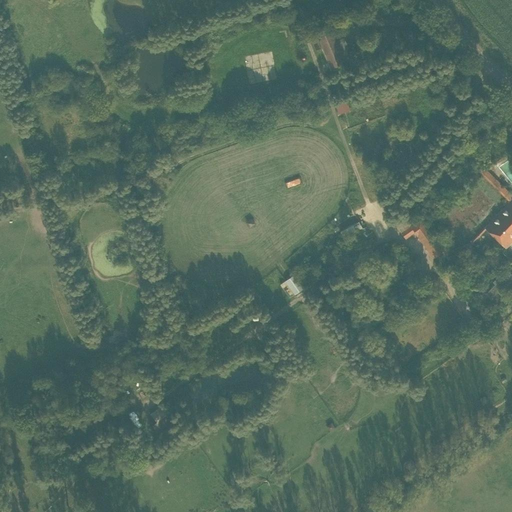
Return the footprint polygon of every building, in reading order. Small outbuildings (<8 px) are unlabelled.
[(322,48),(330,67),(344,62),(335,41),(339,39),(332,23),(315,30),(322,48)] [(322,48),(315,30),(309,33),(316,50),(322,48)] [(487,167),(481,172),(506,198),(511,194),(487,167)] [(301,177),(286,182),(288,188),(302,183),(301,177)] [(511,199),(485,227),(505,247),(511,240),(511,199)] [(421,219),(413,225),(407,216),(396,224),(402,232),(401,232),(405,239),(415,232),(433,258),(444,250),(421,219)] [(492,298),(507,283),(511,288),(511,278),(511,277),(511,274),(508,271),(507,272),(505,270),(492,282),(495,285),(486,293),(492,298)] [(281,284),(291,298),(305,288),(295,274),(281,284)]
